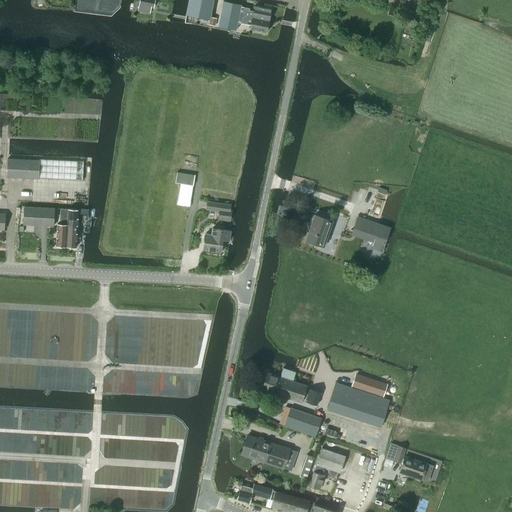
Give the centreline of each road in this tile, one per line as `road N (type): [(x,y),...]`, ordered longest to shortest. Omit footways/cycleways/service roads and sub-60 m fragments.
road 1 (unclassified): [(250,284),(306,0)]
road 2 (tertiary): [(250,284),(0,270)]
road 3 (tertiary): [(203,498),(250,284)]
